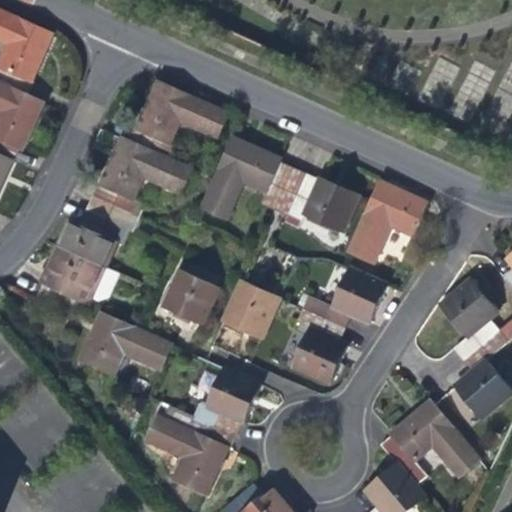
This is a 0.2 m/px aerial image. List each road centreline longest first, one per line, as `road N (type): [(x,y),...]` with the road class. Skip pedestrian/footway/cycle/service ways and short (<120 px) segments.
road 1 (residential): [(511,200),(119,26)]
road 2 (residential): [(0,255),(38,206),(119,26)]
